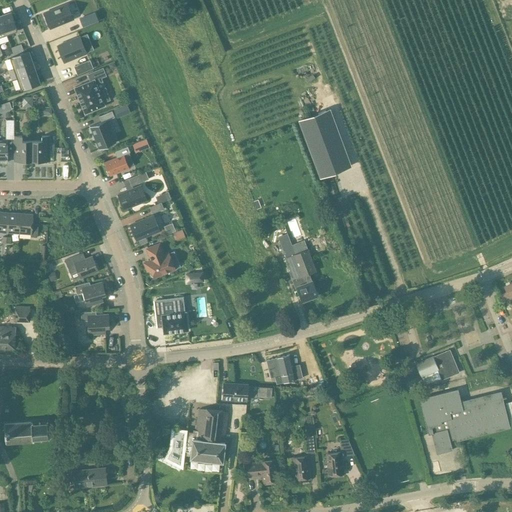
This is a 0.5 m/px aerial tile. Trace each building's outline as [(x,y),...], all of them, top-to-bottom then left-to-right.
[(67,4),(44,13),(50,28),(73,19),(67,4)] [(16,20),(14,13),(11,14),(11,12),(0,16),(7,34),(17,31),(14,20),(16,20)] [(94,12),(79,18),(83,27),(98,21),(94,12)] [(80,37),(57,46),(64,62),(86,53),(80,37)] [(21,44),(11,48),(13,53),(23,49),(21,44)] [(32,62),(28,52),(13,57),(10,58),(14,69),(32,62)] [(89,60),(74,67),(77,74),(92,68),(89,60)] [(35,72),(32,62),(14,69),(17,79),(35,72)] [(75,87),(74,87),(75,88),(85,113),(84,113),(85,114),(86,113),(104,106),(105,105),(104,104),(104,105),(103,102),(110,100),(106,91),(100,94),(94,80),(106,76),(103,68),(88,74),(90,81),(75,87)] [(39,83),(35,72),(17,79),(21,89),(24,88),(31,86),(32,88),(38,86),(37,84),(39,83)] [(31,106),(32,97),(22,96),(22,106),(31,106)] [(117,116),(123,114),(120,108),(114,110),(117,116)] [(320,178),(351,166),(330,108),(298,120),(320,178)] [(101,122),(90,127),(99,149),(99,150),(116,143),(116,142),(115,142),(106,120),(114,117),(112,111),(99,116),(101,122)] [(7,120),(6,139),(14,139),(15,139),(15,136),(15,120),(7,120)] [(15,136),(15,139),(14,151),(20,151),(20,161),(32,161),(33,141),(23,141),(23,136),(15,136)] [(42,141),(33,141),(32,161),(44,161),(44,152),(50,152),(50,150),(54,150),(55,143),(50,143),(51,136),(43,136),(42,141)] [(133,145),(135,150),(144,146),(142,141),(133,145)] [(123,155),(105,162),(110,175),(129,168),(123,155)] [(62,172),(71,171),(70,162),(62,162),(62,172)] [(129,178),(129,179),(132,186),(149,179),(146,172),(129,178)] [(137,187),(118,194),(124,210),(147,200),(141,185),(137,187)] [(157,202),(166,199),(163,192),(154,195),(157,202)] [(150,207),(152,213),(163,209),(161,203),(150,207)] [(0,232),(8,233),(9,213),(0,212),(0,232)] [(20,234),(21,214),(9,213),(8,233),(20,234)] [(33,224),(34,215),(21,214),(20,234),(31,235),(31,237),(38,237),(39,225),(33,224)] [(160,231),(154,216),(130,225),(137,241),(160,231)] [(163,225),(167,234),(175,230),(171,222),(163,225)] [(174,233),(176,239),(184,236),(182,230),(174,233)] [(151,260),(144,263),(147,271),(151,269),(154,277),(175,269),(168,253),(163,255),(159,244),(147,249),(151,260)] [(286,258),(294,279),(303,276),(306,284),(297,287),(302,301),(317,295),(309,274),(316,271),(308,250),(286,258)] [(81,254),(65,261),(70,273),(78,270),(80,277),(81,279),(98,271),(92,257),(83,260),(81,254)] [(106,295),(102,283),(91,286),(90,282),(75,286),(77,295),(84,293),(88,306),(103,302),(102,296),(106,295)] [(500,295),(503,303),(511,298),(511,282),(504,286),(507,292),(500,295)] [(209,293),(197,296),(206,337),(218,334),(209,293)] [(161,305),(155,306),(157,327),(163,326),(164,333),(188,330),(185,312),(184,312),(184,308),(177,309),(177,307),(162,308),(161,305)] [(15,322),(30,322),(30,311),(30,308),(15,308),(15,322)] [(64,324),(74,322),(71,312),(62,314),(64,324)] [(109,327),(108,315),(96,315),(96,312),(81,313),(81,322),(88,321),(89,335),(105,334),(105,328),(109,327)] [(0,347),(15,348),(15,328),(0,327),(0,347)] [(441,380),(459,372),(450,350),(433,357),(432,356),(416,363),(422,377),(437,370),(441,380)] [(294,372),(290,355),(282,357),(280,356),(277,356),(276,358),(266,361),(271,378),(281,375),(283,382),(295,379),(294,372)] [(223,399),(246,401),(248,385),(224,383),(223,399)] [(421,399),(429,433),(431,433),(437,454),(452,450),(450,441),(456,439),(456,441),(508,427),(501,400),(492,402),(491,398),(461,405),(457,390),(421,399)] [(225,442),(224,442),(228,413),(198,410),(196,430),(193,430),(193,434),(185,433),(185,431),(181,431),(173,430),(171,448),(166,458),(181,465),(182,459),(182,455),(190,456),(190,458),(223,462),(225,442)] [(276,412),(267,413),(268,427),(278,426),(276,412)] [(54,433),(53,425),(47,422),(31,423),(31,422),(4,424),(6,443),(32,440),(32,439),(48,438),(54,433)] [(312,428),(304,429),(307,453),(315,453),(312,428)] [(348,439),(340,440),(341,452),(326,454),(329,476),(336,475),(336,477),(343,476),(343,474),(341,456),(354,455),(348,439)] [(289,470),(294,469),(295,479),(302,479),(302,480),(309,480),(309,478),(310,478),(307,456),(288,458),(287,458),(288,470),(289,470)] [(245,464),(246,477),(262,475),(263,483),(264,483),(264,485),(271,484),(271,482),(278,481),(275,460),(260,461),(261,462),(245,464)] [(106,484),(105,467),(72,471),(74,487),(106,484)]
